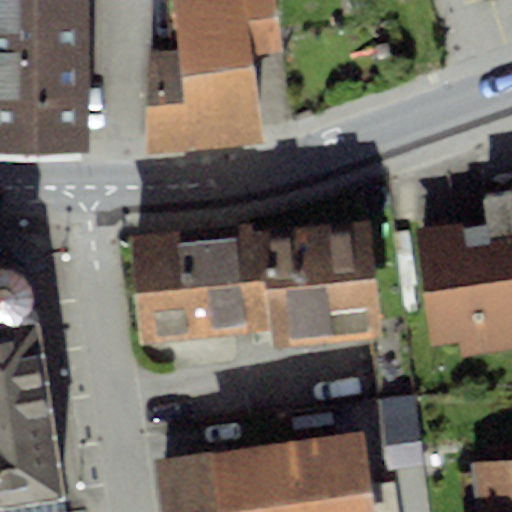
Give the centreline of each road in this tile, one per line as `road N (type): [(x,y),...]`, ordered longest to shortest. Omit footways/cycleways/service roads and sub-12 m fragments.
road 1 (tertiary): [(87,188),(190,183),(300,161),(405,134),(511,89)]
road 2 (residential): [(87,188),(134,511)]
